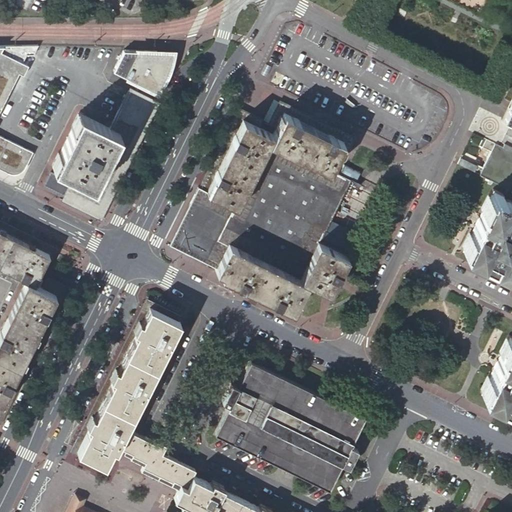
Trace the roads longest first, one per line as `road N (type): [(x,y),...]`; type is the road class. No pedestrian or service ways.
road 1 (residential): [(397,247),(469,96),(281,0)]
road 2 (residential): [(311,511),(177,447),(240,309)]
road 3 (tertiary): [(122,251),(0,503)]
road 4 (unknown): [(391,426),(479,473),(452,508),(372,465)]
road 5 (tertiary): [(208,81),(122,251)]
road 6 (unknown): [(48,148),(9,126),(34,66),(77,78),(73,92)]
road 7 (unclassified): [(0,190),(122,251)]
road 8 (residential): [(407,392),(350,511)]
road 9 (unclassified): [(122,251),(240,309)]
road 10 (residential): [(511,303),(397,247)]
road 11 (residential): [(343,361),(397,247)]
